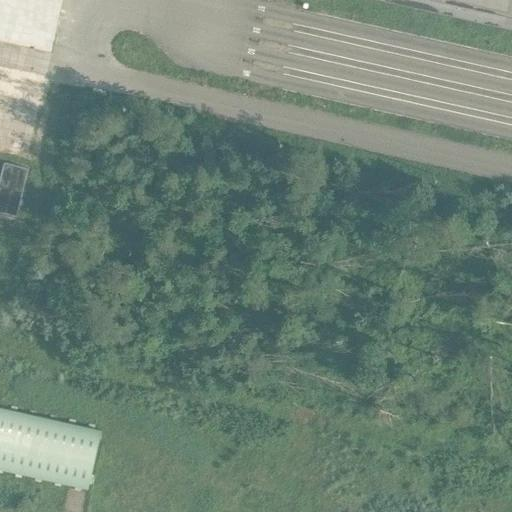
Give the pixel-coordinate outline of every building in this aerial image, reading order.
[(59,0),(0,0),(0,35),(49,47),(59,0)] [(511,0),(420,0),(511,20),(511,0)] [(0,146),(25,152),(36,104),(0,96),(0,146)] [(0,211),(15,215),(26,167),(2,162),(0,171),(0,211)] [(0,468),(86,488),(99,429),(0,407),(0,468)]
